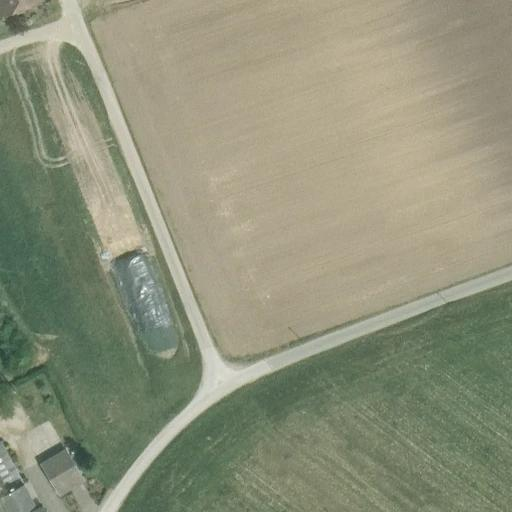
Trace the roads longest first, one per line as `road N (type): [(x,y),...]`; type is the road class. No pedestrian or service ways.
road 1 (unclassified): [(224,386),(67,0)]
road 2 (unclassified): [(224,386),(335,335),(511,276)]
road 3 (unclassified): [(108,511),(152,451),(224,386)]
